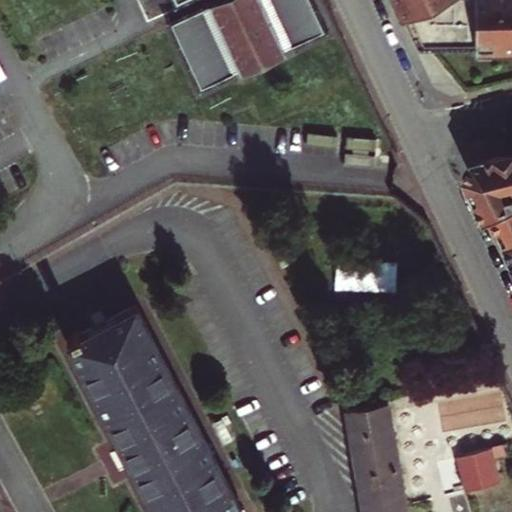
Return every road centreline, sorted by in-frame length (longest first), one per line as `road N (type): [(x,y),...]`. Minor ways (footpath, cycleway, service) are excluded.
road 1 (residential): [(419,127),(511,328)]
road 2 (residential): [(360,0),(419,127)]
